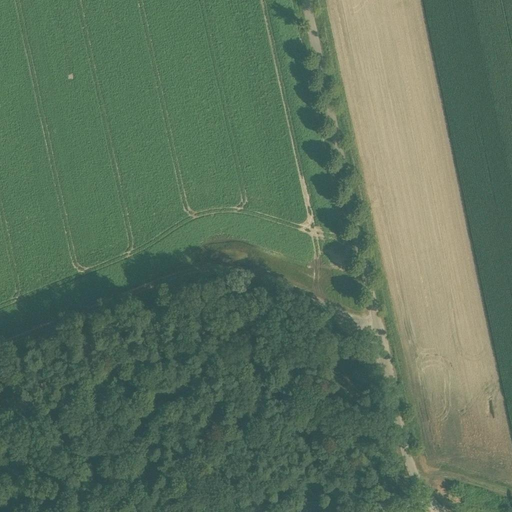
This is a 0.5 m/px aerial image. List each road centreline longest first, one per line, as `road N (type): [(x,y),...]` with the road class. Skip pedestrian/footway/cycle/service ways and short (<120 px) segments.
road 1 (unclassified): [(306,0),(408,464)]
road 2 (track): [(371,294),(267,276),(197,280),(97,309),(0,352)]
